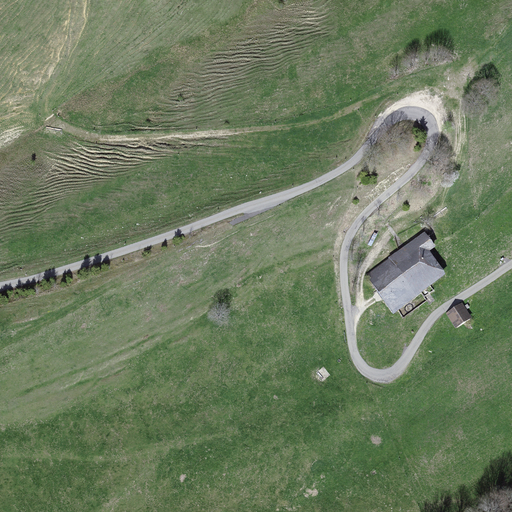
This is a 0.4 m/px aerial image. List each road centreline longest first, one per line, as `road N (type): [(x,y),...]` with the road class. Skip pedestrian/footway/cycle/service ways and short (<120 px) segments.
road 1 (unclassified): [(0,286),(323,179),(403,113),(428,125),(429,151),(362,215),(343,251),(359,363),(377,375),(392,372),(446,304),(511,263)]
road 2 (track): [(0,344),(277,196)]
